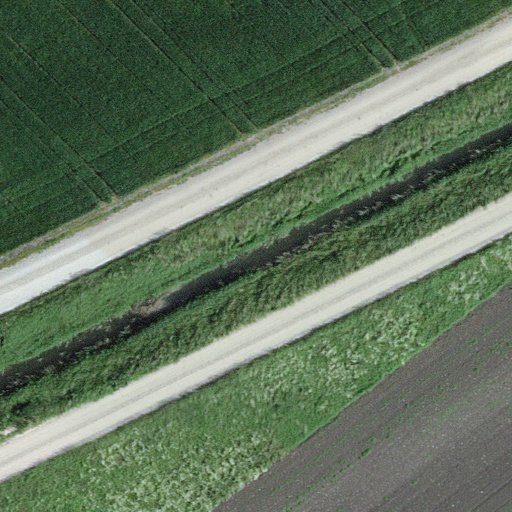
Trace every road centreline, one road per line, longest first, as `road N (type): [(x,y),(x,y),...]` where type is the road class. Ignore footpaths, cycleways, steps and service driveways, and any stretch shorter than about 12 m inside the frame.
road 1 (track): [(511,15),(0,277)]
road 2 (track): [(0,461),(511,205)]
